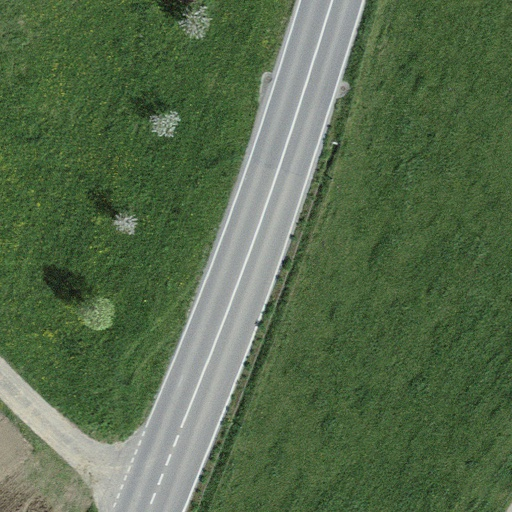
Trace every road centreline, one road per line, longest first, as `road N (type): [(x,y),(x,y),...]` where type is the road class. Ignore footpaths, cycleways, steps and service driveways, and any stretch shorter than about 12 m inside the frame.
road 1 (tertiary): [(152,511),(275,179),(323,0)]
road 2 (track): [(0,378),(121,511)]
